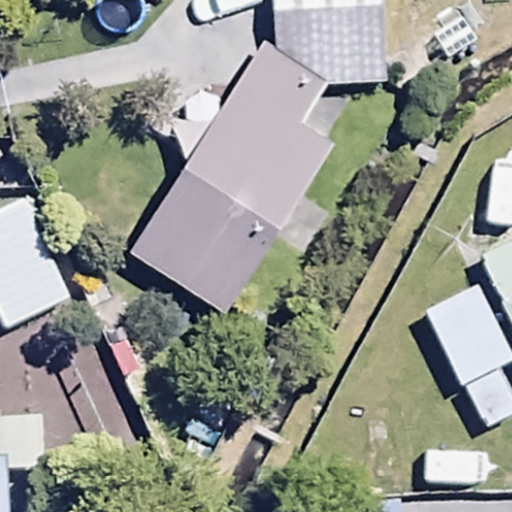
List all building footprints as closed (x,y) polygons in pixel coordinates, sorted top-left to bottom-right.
[(262,53),(129,264),(227,325),(333,154),(302,134),(329,91),(384,91),(382,0),(274,0),(275,62),(262,53)] [(68,270),(0,301),(0,338),(11,362),(93,324),(68,270)] [(511,273),(503,278),(511,297),(511,273)] [(511,328),(498,302),(446,330),(511,450),(511,328)] [(0,471),(0,511),(30,511),(28,470),(0,471)]
